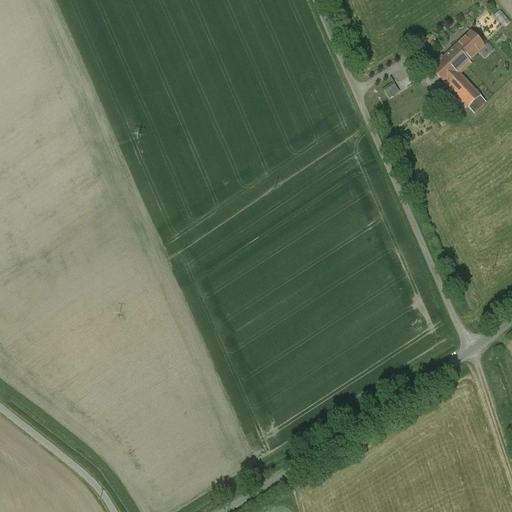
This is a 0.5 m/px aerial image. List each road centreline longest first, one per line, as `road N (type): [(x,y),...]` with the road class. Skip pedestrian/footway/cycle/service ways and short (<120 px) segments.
road 1 (unclassified): [(474,349),(313,0)]
road 2 (unclassified): [(222,511),(474,349)]
road 3 (unclassified): [(0,407),(87,476),(113,511)]
road 4 (track): [(511,469),(474,349)]
